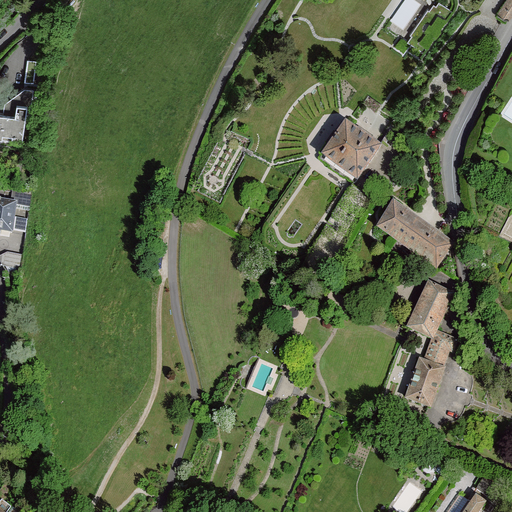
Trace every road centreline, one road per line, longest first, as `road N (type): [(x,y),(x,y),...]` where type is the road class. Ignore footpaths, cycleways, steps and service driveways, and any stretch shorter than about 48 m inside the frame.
road 1 (residential): [(511,362),(482,325),(452,174),(460,132),(511,36)]
road 2 (residential): [(0,279),(7,396),(0,447)]
